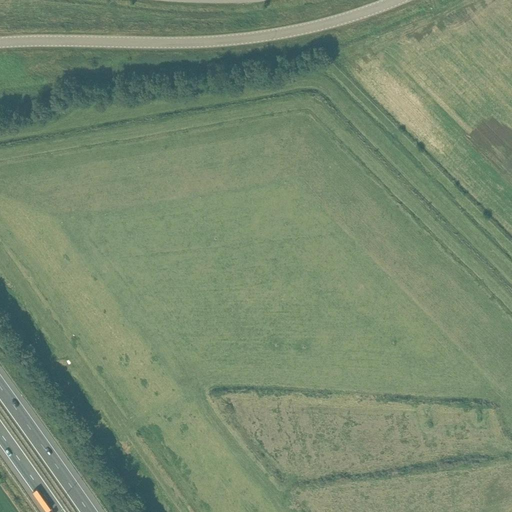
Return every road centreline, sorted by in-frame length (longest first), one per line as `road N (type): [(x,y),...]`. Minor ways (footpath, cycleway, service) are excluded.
road 1 (unclassified): [(0,45),(232,42),(321,26),(396,0)]
road 2 (motorway): [(91,511),(0,379)]
